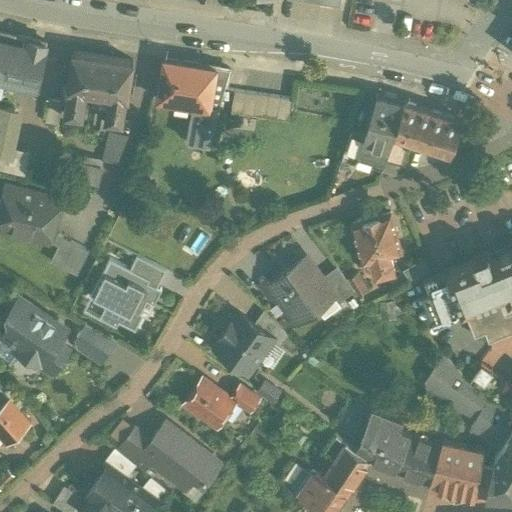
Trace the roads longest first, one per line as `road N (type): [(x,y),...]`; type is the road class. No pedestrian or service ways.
road 1 (residential): [(511,138),(250,238),(204,287),(145,381),(0,510)]
road 2 (residential): [(453,74),(185,24),(132,27),(0,1)]
